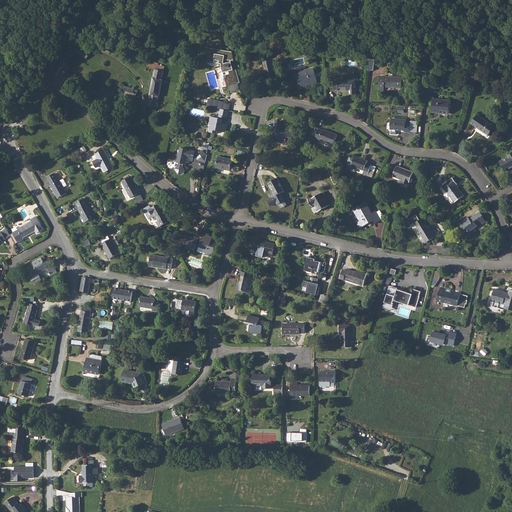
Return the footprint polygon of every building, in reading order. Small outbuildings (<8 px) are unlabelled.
[(80,45),(75,51),(87,59),(91,53),(80,45)] [(210,49),(208,62),(221,64),(221,65),(221,66),(226,86),(229,86),(232,85),(234,84),(236,83),(230,61),(233,60),(231,53),(210,49)] [(49,52),(44,60),(48,63),(53,55),(49,52)] [(265,69),(263,70),(265,76),(275,73),(272,60),(264,62),(265,69)] [(147,63),(146,66),(149,67),(149,68),(150,68),(155,70),(152,82),(150,97),(148,106),(157,108),(159,98),(163,80),(162,80),(165,66),(147,63)] [(302,81),(299,82),(300,89),(307,88),(306,85),(317,82),(316,77),(318,76),(317,73),(315,73),(314,67),(299,71),(301,79),(302,81)] [(380,76),(379,90),(384,90),(384,87),(402,88),(402,77),(380,76)] [(338,81),(334,81),(334,90),(338,90),(350,90),(350,95),(357,94),(356,79),(338,80),(338,81)] [(239,91),(236,83),(234,84),(232,85),(229,86),(231,93),(239,91)] [(134,89),(122,85),(121,89),(126,91),(124,95),(128,97),(135,99),(137,93),(138,92),(137,90),(136,90),(135,89),(134,90),(134,89)] [(231,103),(208,98),(207,106),(221,109),(229,111),(231,103)] [(439,100),(434,99),(432,112),(450,114),(451,101),(439,100)] [(211,117),(209,124),(211,125),(210,132),(209,132),(207,141),(210,142),(215,143),(217,134),(217,131),(225,132),(227,124),(225,124),(227,117),(229,111),(221,109),(220,115),(219,118),(211,117)] [(472,123),(477,127),(489,135),(494,126),(478,115),(472,123)] [(410,132),(410,124),(410,123),(406,123),(406,120),(391,119),(390,129),(405,130),(405,132),(410,132)] [(282,123),(275,121),(272,136),(276,137),(275,141),(286,143),(286,142),(291,143),(292,139),(295,139),(295,143),(298,144),(300,145),(301,140),(299,139),(298,139),(298,138),(296,136),(296,134),(293,134),(293,133),(280,130),(282,123)] [(317,134),(315,139),(319,140),(319,139),(334,145),(338,135),(323,129),(323,130),(319,128),(317,134)] [(193,158),(194,158),(195,151),(180,147),(177,162),(179,162),(178,165),(174,168),(178,173),(180,174),(185,170),(183,166),(184,163),(186,163),(187,157),(193,158)] [(98,159),(93,161),(97,167),(101,164),(105,171),(113,167),(104,149),(96,154),(98,159)] [(197,158),(197,159),(206,161),(207,153),(199,151),(199,152),(197,158)] [(509,156),(500,161),(505,171),(511,167),(511,152),(508,154),(509,156)] [(219,156),(216,167),(230,171),(233,159),(219,156)] [(363,174),(368,176),(369,173),(372,165),(367,163),(368,160),(355,156),(352,166),(364,170),(363,174)] [(397,166),(393,176),(402,180),(401,182),(408,185),(413,172),(397,166)] [(55,173),(47,177),(51,185),(58,198),(67,193),(63,187),(67,185),(63,178),(59,181),(55,173)] [(131,176),(122,181),(131,198),(140,193),(131,176)] [(277,178),(269,183),(276,196),(284,191),(277,178)] [(451,179),(442,185),(455,202),(464,196),(455,185),(457,184),(453,178),(451,179)] [(307,198),(312,206),(315,204),(319,211),(329,206),(321,193),(312,198),(311,196),(307,198)] [(85,198),(76,203),(79,208),(78,208),(85,222),(95,217),(87,203),(88,203),(85,198)] [(366,202),(355,208),(361,219),(356,222),(360,228),(373,221),(375,224),(381,220),(380,218),(376,211),(372,213),(366,202)] [(167,216),(159,203),(151,208),(150,206),(144,209),(150,218),(155,215),(159,220),(156,222),(159,227),(167,222),(164,218),(167,216)] [(466,228),(468,230),(471,234),(475,230),(474,229),(478,226),(479,227),(486,221),(482,217),(483,216),(480,212),(470,219),(468,217),(459,224),(464,230),(466,228)] [(31,221),(18,229),(18,230),(14,233),(18,241),(23,239),(23,238),(36,230),(37,233),(44,229),(36,216),(30,219),(31,221)] [(423,218),(414,223),(422,236),(426,243),(435,237),(431,230),(423,218)] [(202,239),(199,246),(207,249),(206,253),(213,256),(217,244),(211,243),(213,237),(203,234),(203,235),(197,233),(195,238),(185,235),(183,243),(184,246),(194,250),(198,238),(202,239)] [(120,253),(112,238),(110,239),(108,235),(101,239),(103,243),(102,244),(110,259),(120,253)] [(261,241),(257,240),(253,254),(257,255),(257,256),(263,258),(264,252),(273,255),(275,244),(261,241)] [(151,255),(149,266),(167,269),(167,268),(172,269),(173,259),(169,258),(151,255)] [(41,280),(42,279),(38,273),(47,269),(51,275),(51,276),(57,272),(50,260),(44,263),(41,258),(32,263),(34,265),(33,268),(36,268),(36,269),(36,270),(35,271),(34,271),(34,272),(34,273),(34,274),(31,276),(33,280),(32,281),(34,284),(35,283),(36,284),(41,281),(41,280)] [(307,262),(305,271),(312,272),(313,271),(319,273),(322,263),(315,261),(316,260),(308,258),(307,262)] [(342,270),(339,279),(344,280),(345,278),(353,281),(353,283),(363,286),(367,275),(357,271),(356,273),(347,270),(346,272),(342,270)] [(241,281),(239,290),(249,292),(253,278),(255,279),(255,275),(242,272),(240,281),(241,281)] [(386,275),(382,289),(387,291),(392,277),(386,275)] [(80,291),(85,292),(88,293),(97,294),(99,280),(82,277),(82,281),(80,291)] [(317,294),(320,284),(304,280),(301,290),(317,294)] [(444,302),(457,306),(464,308),(465,304),(466,304),(467,301),(466,300),(468,296),(460,294),(454,292),(454,293),(446,291),(446,289),(440,287),(436,301),(444,303),(444,302)] [(133,291),(114,288),(113,299),(132,301),(133,291)] [(399,300),(408,302),(413,303),(412,306),(418,308),(421,294),(417,293),(417,294),(414,293),(414,292),(402,289),(399,300)] [(508,293),(507,293),(494,289),(491,301),(490,306),(503,310),(504,309),(511,311),(511,290),(509,290),(508,293)] [(142,297),(140,307),(153,309),(152,310),(157,311),(159,303),(155,302),(155,299),(142,297)] [(183,300),(182,309),(182,310),(186,310),(185,314),(186,315),(192,316),(194,315),(195,312),(196,302),(183,300)] [(29,303),(24,323),(33,325),(34,325),(39,327),(41,321),(35,319),(38,310),(37,310),(38,306),(29,303)] [(82,311),(81,313),(78,337),(81,337),(82,332),(91,333),(93,320),(90,320),(91,312),(82,311)] [(248,315),(247,321),(248,321),(248,322),(250,323),(248,331),(261,334),(263,325),(264,326),(266,322),(259,320),(260,318),(248,315)] [(113,329),(114,322),(100,321),(100,328),(113,329)] [(300,324),(283,324),(283,334),(300,334),(300,333),(304,333),(305,323),(300,323),(300,324)] [(340,324),(340,332),(341,332),(341,341),(342,341),(342,347),(350,347),(350,341),(351,341),(351,324),(340,324)] [(444,334),(433,331),(430,341),(444,345),(444,343),(454,346),(457,334),(447,331),(446,335),(446,336),(444,335),(444,334)] [(26,338),(20,357),(30,360),(36,341),(26,338)] [(171,356),(169,370),(173,371),(172,375),(182,376),(184,362),(180,361),(180,358),(171,356)] [(87,358),(84,371),(100,374),(102,362),(87,358)] [(124,370),(122,382),(133,384),(134,388),(145,384),(142,374),(124,370)] [(320,372),(320,383),(335,383),(335,371),(330,371),(330,372),(320,372)] [(253,375),(253,385),(263,386),(263,388),(271,388),(275,388),(274,394),(282,394),(282,384),(271,384),(271,375),(253,375)] [(18,393),(29,396),(33,384),(21,381),(20,385),(18,393)] [(226,394),(230,394),(231,394),(231,393),(236,393),(236,381),(231,381),(231,383),(227,383),(227,382),(216,382),(216,393),(226,393),(226,394)] [(290,383),(290,395),(310,396),(310,385),(297,385),(297,383),(290,383)] [(287,441),(308,442),(308,428),(301,428),(301,432),(287,432),(287,441)] [(15,432),(15,433),(14,438),(12,452),(22,453),(24,440),(23,439),(24,433),(15,432)] [(375,446),(378,440),(370,436),(367,443),(375,446)] [(83,476),(80,476),(81,483),(93,483),(93,460),(88,460),(88,465),(83,465),(83,476)] [(26,511),(23,507),(25,506),(22,502),(19,505),(13,497),(5,503),(11,511),(12,511),(26,511)]
